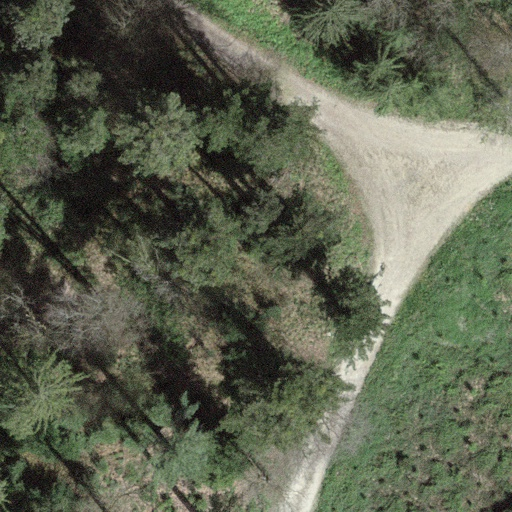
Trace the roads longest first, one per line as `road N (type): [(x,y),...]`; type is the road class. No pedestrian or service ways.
road 1 (track): [(511,146),(418,172),(159,0)]
road 2 (track): [(288,511),(382,294),(418,172)]
